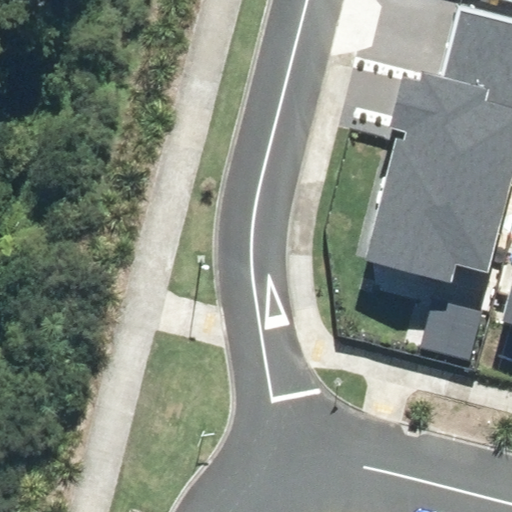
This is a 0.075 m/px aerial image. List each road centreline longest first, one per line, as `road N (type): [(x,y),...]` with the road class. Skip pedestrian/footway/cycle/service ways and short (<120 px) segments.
road 1 (residential): [(284,456),(247,220),(306,0)]
road 2 (residential): [(511,506),(284,456)]
